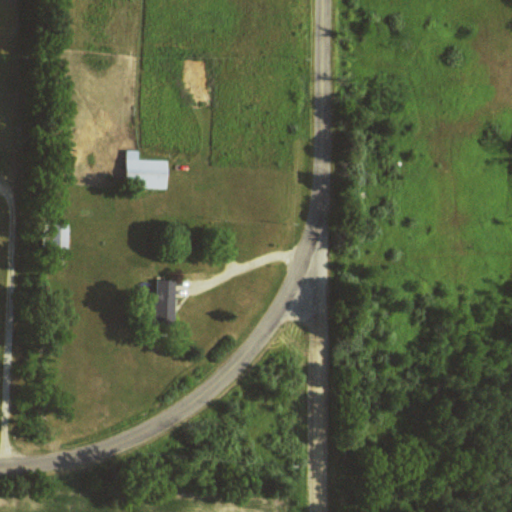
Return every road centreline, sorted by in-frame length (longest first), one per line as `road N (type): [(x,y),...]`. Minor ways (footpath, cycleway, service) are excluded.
road 1 (residential): [(320,511),(322,0)]
road 2 (residential): [(319,246),(281,316),(204,405),(139,444),(31,472),(0,472)]
